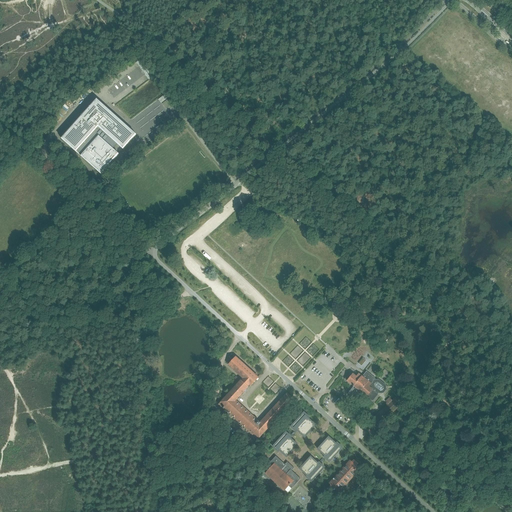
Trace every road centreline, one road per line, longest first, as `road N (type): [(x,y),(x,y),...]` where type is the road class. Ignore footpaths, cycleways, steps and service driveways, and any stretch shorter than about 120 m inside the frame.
road 1 (unclassified): [(432,511),(148,252),(402,50),(451,0)]
road 2 (track): [(433,292),(274,153)]
